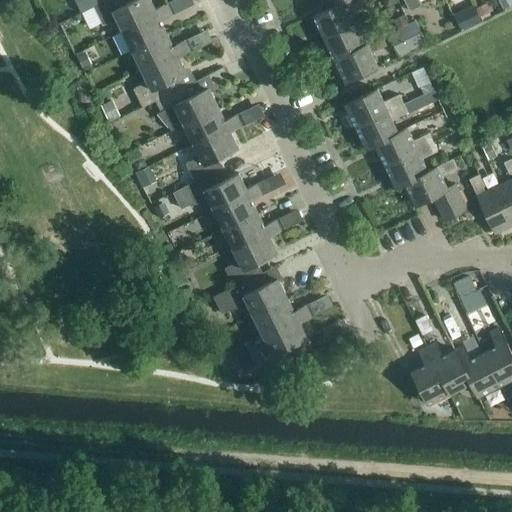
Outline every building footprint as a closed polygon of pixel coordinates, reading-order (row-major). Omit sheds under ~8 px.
[(74,0),(81,13),(94,7),(106,0),(74,0)] [(133,0),(127,3),(125,0),(106,0),(94,7),(102,25),(119,21),(123,30),(156,14),(154,9),(155,9),(150,0),(133,0)] [(345,0),(327,9),(313,16),(324,38),(356,22),(350,10),(345,0)] [(345,0),(350,10),(365,2),(364,0),(322,0),(327,9),(345,0)] [(404,0),(410,11),(421,5),(418,0),(404,0)] [(490,2),(478,8),(482,16),(494,10),(490,2)] [(167,3),(155,9),(154,9),(156,14),(123,30),(133,49),(166,33),(160,21),(173,14),(167,3)] [(473,5),(453,15),(461,31),(481,21),(473,5)] [(390,18),(395,28),(407,22),(403,12),(390,18)] [(387,34),(398,56),(424,42),(413,20),(387,34)] [(356,22),(324,38),(334,60),(382,37),(378,28),(362,35),(356,22)] [(166,33),(133,49),(142,69),(176,53),(178,57),(191,51),(185,40),(173,46),(166,33)] [(386,45),(382,37),(334,60),(345,82),(377,66),(371,53),(386,45)] [(85,51),(77,55),(81,64),(90,60),(85,51)] [(176,53),(142,69),(147,78),(134,89),(143,107),(155,101),(171,93),(165,82),(186,72),(178,57),(176,53)] [(183,87),(171,93),(155,101),(161,111),(157,113),(172,131),(185,124),(219,108),(209,88),(188,98),(183,87)] [(355,126),(403,103),(399,94),(383,102),(377,89),(345,104),(355,126)] [(108,122),(120,117),(112,100),(100,105),(108,122)] [(403,103),(355,126),(366,148),(375,144),(398,132),(392,120),(408,112),(408,111),(413,109),(409,101),(403,103)] [(225,120),(219,108),(185,124),(194,144),(228,127),(230,132),(243,125),(237,114),(225,120)] [(228,127),(194,144),(199,153),(186,163),(195,181),(213,172),(223,167),(218,157),(238,147),(230,132),(228,127)] [(407,128),(398,132),(375,144),(385,165),(433,142),(429,133),(413,141),(407,128)] [(437,151),(433,142),(385,165),(396,187),(405,183),(428,171),(422,159),(437,151)] [(491,143),(482,147),(489,160),(497,155),(491,143)] [(141,157),(132,162),(136,171),(146,166),(141,157)] [(511,174),(511,180),(499,186),(511,211),(511,158),(504,162),(510,175),(511,174)] [(452,159),(428,171),(405,183),(415,205),(432,196),(443,220),(467,209),(455,184),(447,188),(441,176),(457,168),(452,159)] [(213,172),(195,181),(185,186),(194,204),(210,200),(214,209),(248,193),(245,189),(246,189),(238,173),(218,183),(213,172)] [(511,224),(511,211),(499,186),(485,193),(483,188),(485,187),(479,174),(469,179),(495,233),(511,224)] [(259,182),(246,189),(245,189),(248,193),(214,209),(224,229),(257,213),(251,200),(264,194),(259,182)] [(170,211),(187,204),(180,187),(163,194),(170,211)] [(264,225),(257,213),(224,229),(234,249),(267,232),(269,237),(282,230),(276,219),(264,225)] [(267,232),(234,249),(238,258),(225,268),(234,286),(252,277),(262,273),(257,262),(277,252),(269,237),(267,232)] [(468,276),(452,284),(459,298),(475,291),(468,276)] [(252,277),(234,286),(214,296),(221,312),(249,306),(253,315),(287,298),(278,278),(257,288),(252,277)] [(511,294),(509,284),(501,286),(507,307),(511,305),(511,294)] [(287,298),(253,315),(263,334),(296,318),(299,322),(312,316),(306,305),(294,311),(287,298)] [(296,318),(263,334),(267,343),(255,354),(263,372),(312,348),(299,322),(296,318)] [(496,346),(483,352),(499,385),(511,378),(511,355),(498,328),(489,333),(496,346)] [(436,342),(426,347),(449,393),(471,382),(461,363),(471,359),(464,345),(442,356),(436,342)] [(449,393),(426,347),(418,351),(425,365),(412,371),(428,403),(449,393)] [(483,352),(471,359),(461,363),(471,382),(477,396),(499,385),(483,352)]
